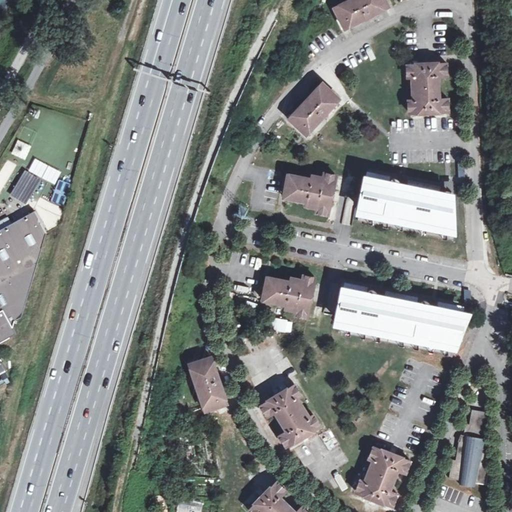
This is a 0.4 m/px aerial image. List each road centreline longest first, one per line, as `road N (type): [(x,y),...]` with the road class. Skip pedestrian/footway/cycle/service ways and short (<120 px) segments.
road 1 (motorway): [(56,511),(210,0)]
road 2 (motorway): [(156,74),(23,511)]
road 3 (residential): [(467,0),(486,282)]
road 4 (residential): [(486,282),(252,233)]
road 5 (residential): [(481,343),(415,511)]
road 6 (residential): [(506,511),(499,360),(481,343)]
